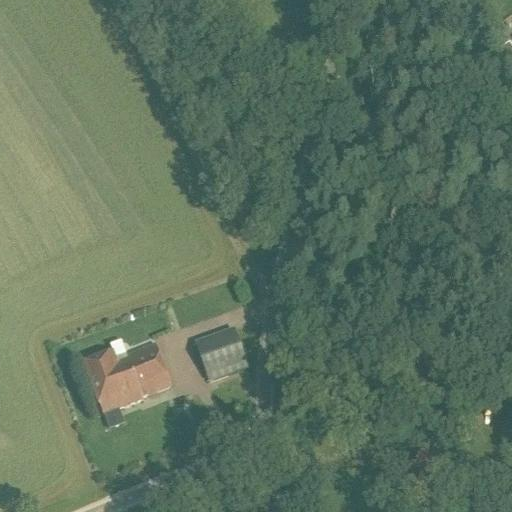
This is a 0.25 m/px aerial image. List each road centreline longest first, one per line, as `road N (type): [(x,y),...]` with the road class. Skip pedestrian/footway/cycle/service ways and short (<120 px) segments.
road 1 (unclassified): [(258,445),(257,374),(269,305),(348,0)]
road 2 (track): [(120,0),(269,305)]
road 3 (unclassified): [(91,511),(258,445)]
